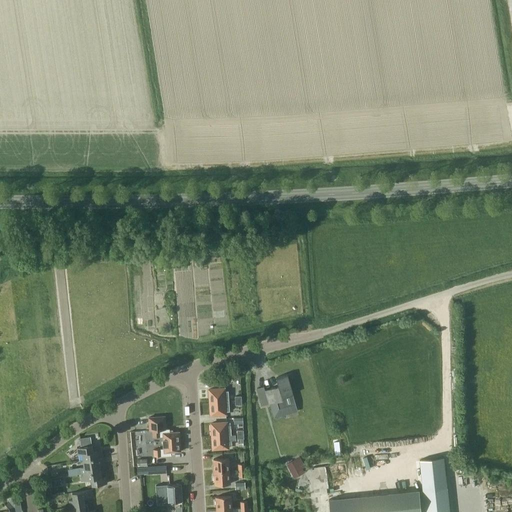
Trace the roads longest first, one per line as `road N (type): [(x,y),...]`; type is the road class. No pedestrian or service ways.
road 1 (primary): [(0,202),(511,180)]
road 2 (unclassified): [(187,369),(511,274)]
road 3 (unclassified): [(197,511),(187,369)]
road 4 (unclassified): [(0,483),(117,404)]
